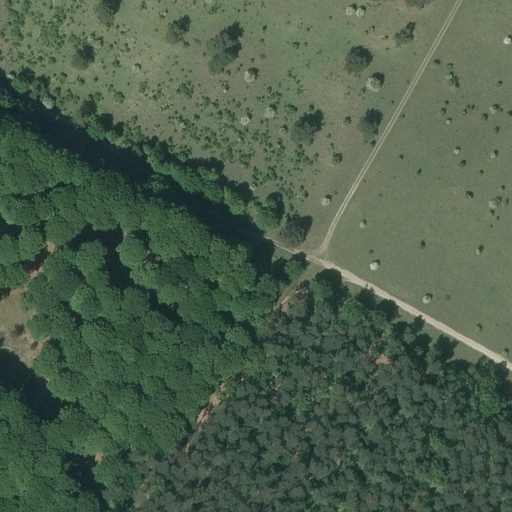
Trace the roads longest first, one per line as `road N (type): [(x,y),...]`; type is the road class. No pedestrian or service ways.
road 1 (track): [(0,84),(203,207),(313,261)]
road 2 (track): [(458,0),(313,261)]
road 3 (track): [(351,280),(511,366)]
